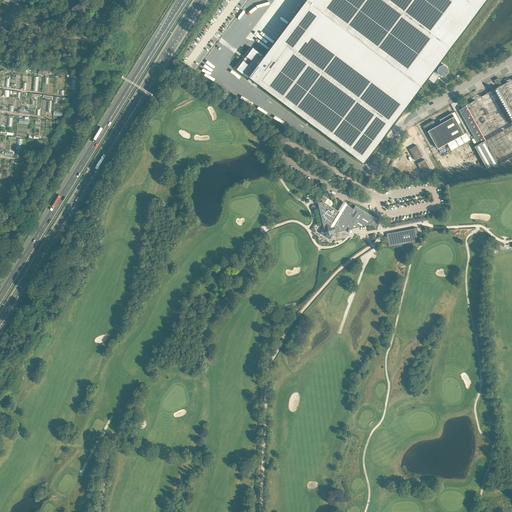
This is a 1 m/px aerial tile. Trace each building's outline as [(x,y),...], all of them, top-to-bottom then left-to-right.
[(253,49),(238,68),(364,163),(381,140),(396,121),(406,106),(428,78),(434,83),(439,76),(433,71),(486,0),(305,0),(263,57),(253,49)] [(73,10),(77,16),(84,12),(79,5),(73,10)] [(15,7),(0,27),(0,30),(5,34),(22,12),(15,7)] [(485,140),(466,106),(459,110),(478,144),(485,140)] [(464,133),(452,113),(440,120),(441,123),(437,126),(434,120),(429,122),(430,123),(428,124),(428,123),(423,126),(426,132),(428,131),(437,148),(464,133)] [(447,143),(451,150),(470,139),(466,133),(447,143)] [(499,164),(485,140),(478,144),(474,146),(486,168),(499,166),(499,164)] [(416,145),(409,149),(415,160),(422,156),(416,145)] [(423,173),(430,169),(424,159),(417,163),(423,173)] [(323,201),(318,202),(319,207),(323,226),(319,232),(330,239),(335,233),(338,232),(345,230),(349,232),(351,228),(358,227),(370,224),(376,227),(379,222),(380,221),(379,220),(355,206),(354,208),(353,209),(346,205),(341,213),(338,210),(331,206),(325,203),(323,201)] [(386,234),(389,245),(389,247),(420,241),(419,239),(418,239),(416,228),(397,232),(396,233),(392,234),(390,233),(386,234)]
